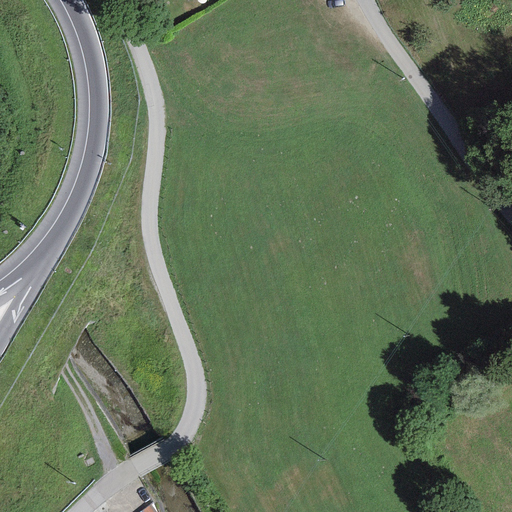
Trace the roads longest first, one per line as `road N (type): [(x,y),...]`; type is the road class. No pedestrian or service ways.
road 1 (unclassified): [(116,0),(153,93),(150,235),(194,395),(177,443),(118,475),(82,511)]
road 2 (motorway): [(70,0),(91,55),(96,125),(88,171),(46,252)]
road 3 (unclassified): [(511,217),(365,0)]
road 4 (track): [(118,475),(64,368),(0,300)]
